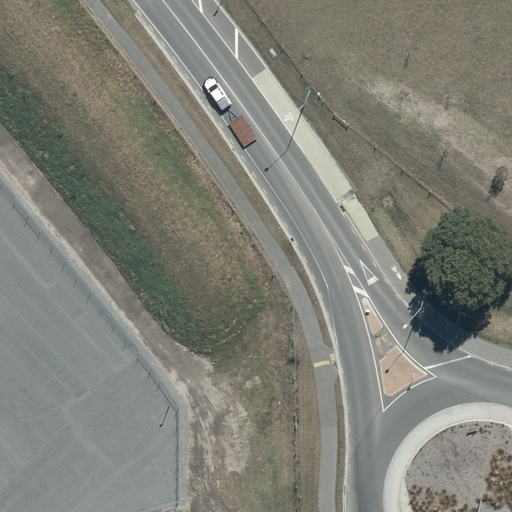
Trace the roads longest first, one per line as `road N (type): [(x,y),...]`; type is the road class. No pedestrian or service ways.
road 1 (secondary): [(429,402),(378,333),(327,227),(163,0)]
road 2 (secondary): [(368,511),(376,458),(398,426),(429,402)]
